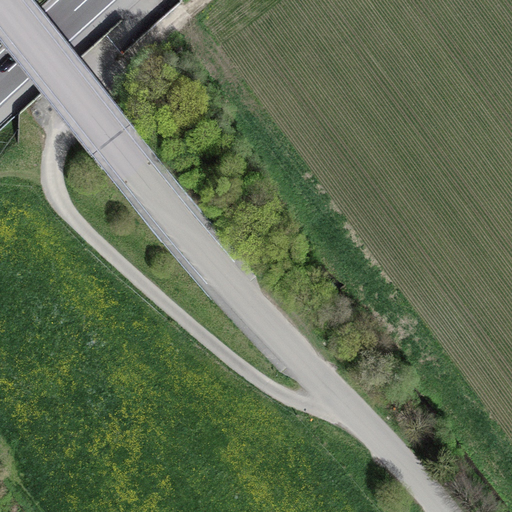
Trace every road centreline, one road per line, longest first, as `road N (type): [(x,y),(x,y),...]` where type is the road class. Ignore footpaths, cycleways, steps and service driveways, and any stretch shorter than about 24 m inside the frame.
road 1 (unclassified): [(445,511),(231,282),(0,0)]
road 2 (track): [(347,404),(292,399),(244,369),(77,222),(52,175)]
road 3 (track): [(108,78),(200,0)]
